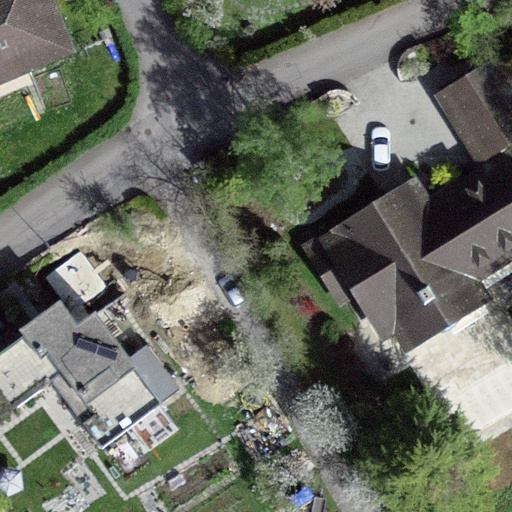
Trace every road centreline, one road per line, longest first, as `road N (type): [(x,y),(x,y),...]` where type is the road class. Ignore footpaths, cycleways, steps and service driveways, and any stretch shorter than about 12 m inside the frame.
road 1 (residential): [(166,125),(452,0)]
road 2 (residential): [(0,235),(166,125)]
road 3 (residential): [(124,0),(166,125)]
